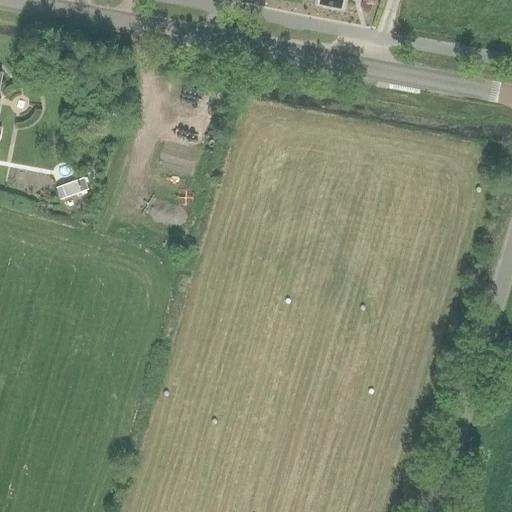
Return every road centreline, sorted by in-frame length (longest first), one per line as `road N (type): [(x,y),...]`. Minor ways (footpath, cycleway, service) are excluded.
road 1 (tertiary): [(0,0),(372,67)]
road 2 (unclassified): [(434,511),(511,249)]
road 3 (tertiary): [(372,67),(511,96)]
